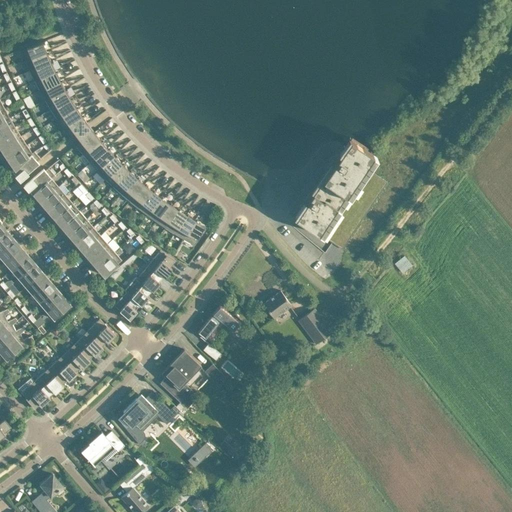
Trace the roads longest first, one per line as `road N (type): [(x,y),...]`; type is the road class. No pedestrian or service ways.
road 1 (residential): [(237,207),(176,169),(122,116),(90,70),(60,0)]
road 2 (residential): [(152,352),(255,218),(237,207)]
road 3 (residential): [(137,338),(9,198)]
road 4 (residential): [(237,207),(137,338)]
road 5 (residential): [(52,447),(152,352)]
road 6 (residential): [(137,338),(38,432)]
